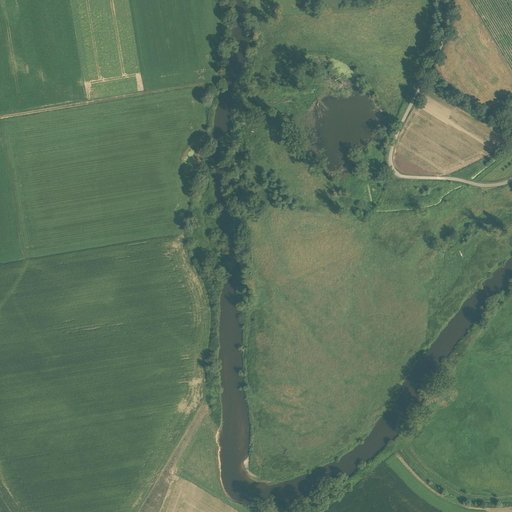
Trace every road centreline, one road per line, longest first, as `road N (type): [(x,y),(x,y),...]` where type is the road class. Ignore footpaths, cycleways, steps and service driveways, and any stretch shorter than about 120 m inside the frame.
road 1 (unclassified): [(473,183),(399,175),(392,161),(396,135),(448,34),(452,0)]
road 2 (track): [(215,87),(212,81),(0,118)]
